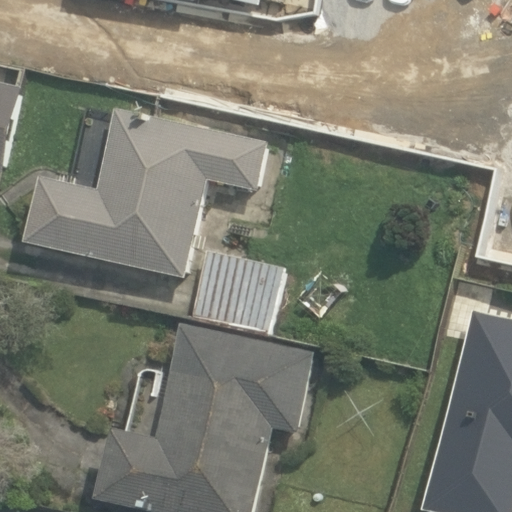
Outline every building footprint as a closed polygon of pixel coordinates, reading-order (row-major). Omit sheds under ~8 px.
[(0,175),(9,177),(27,88),(0,83),(0,175)] [(104,191),(48,178),(32,244),(192,281),(215,182),(264,193),(275,144),(123,109),(104,191)] [(216,238),(201,307),(277,323),(293,254),(216,238)] [(511,511),(511,318),(479,311),(431,511),(432,511),(511,511)] [(164,436),(124,427),(108,498),(169,511),(260,511),(279,428),(303,433),(321,355),(188,325),(177,371),(164,368),(157,396),(173,399),(164,436)]
